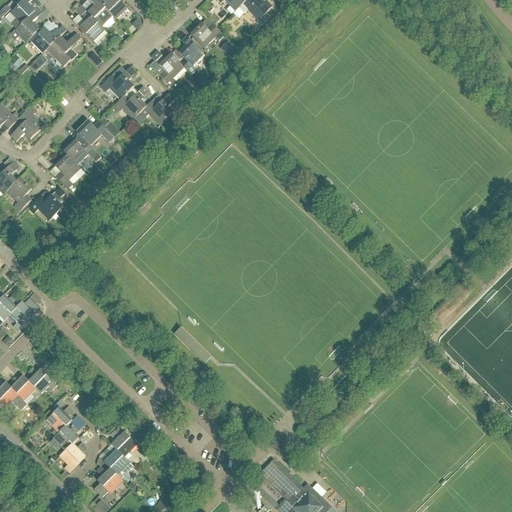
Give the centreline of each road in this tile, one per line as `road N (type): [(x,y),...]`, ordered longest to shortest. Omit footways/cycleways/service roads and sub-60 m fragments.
road 1 (residential): [(27,160),(122,52),(131,59)]
road 2 (residential): [(164,385),(72,294),(56,310)]
road 3 (residential): [(143,406),(52,314)]
